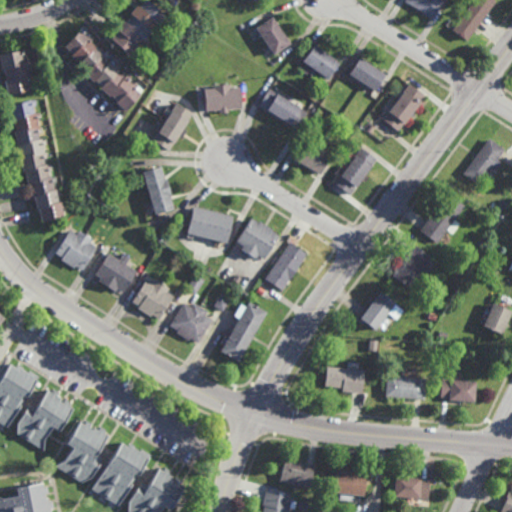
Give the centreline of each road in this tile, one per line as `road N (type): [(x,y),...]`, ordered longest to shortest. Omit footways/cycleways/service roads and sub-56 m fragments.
road 1 (residential): [(511,445),(309,426),(230,403),(79,316),(32,282),(0,245)]
road 2 (residential): [(511,43),(294,342),(256,413),(221,511)]
road 3 (residential): [(478,90),(511,110),(495,444),(462,511)]
road 4 (residential): [(7,327),(189,439)]
road 5 (residential): [(336,0),(478,90)]
road 6 (residential): [(228,165),(360,250)]
